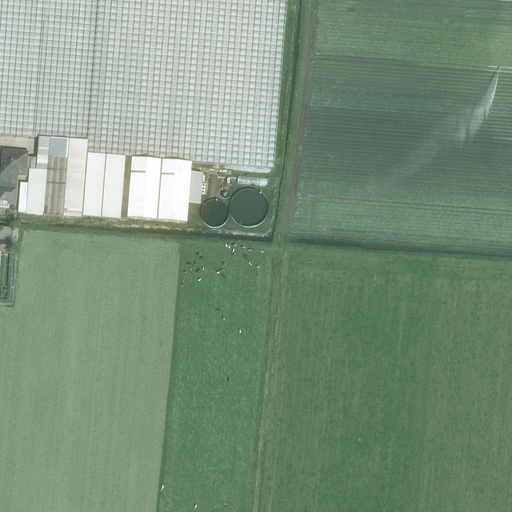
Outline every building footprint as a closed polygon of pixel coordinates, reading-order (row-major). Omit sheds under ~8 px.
[(28,158),(26,170),(31,171),(27,214),(83,219),(83,220),(89,220),(89,218),(149,223),(167,224),(174,225),(186,226),(191,162),(274,171),(291,0),(0,0),(0,135),(38,138),(36,159),(28,158)] [(0,183),(0,201),(8,202),(8,205),(14,205),(17,179),(25,180),(26,170),(28,158),(28,153),(3,151),(0,183)] [(265,208),(265,204),(264,201),(262,198),(260,195),(257,192),(255,191),(251,189),(247,189),(244,189),(240,190),(236,192),(233,194),(231,197),(229,200),(228,203),(228,208),(228,210),(229,214),(230,217),(233,220),(235,223),(238,224),(242,226),(245,226),(249,226),(252,225),(255,224),(259,221),(261,219),(263,215),(265,212),(265,208)] [(226,213),(226,210),(225,208),(224,205),(222,203),(220,201),(218,200),(213,199),(209,199),(207,200),(204,201),(202,203),(200,205),(199,207),(198,210),(197,212),(198,215),(198,218),(200,221),(201,223),(203,225),(206,226),(211,228),(214,227),(216,227),(219,226),(222,224),(224,221),(225,219),(226,216),(226,213)] [(0,241),(0,252),(10,254),(12,242),(0,241)]
